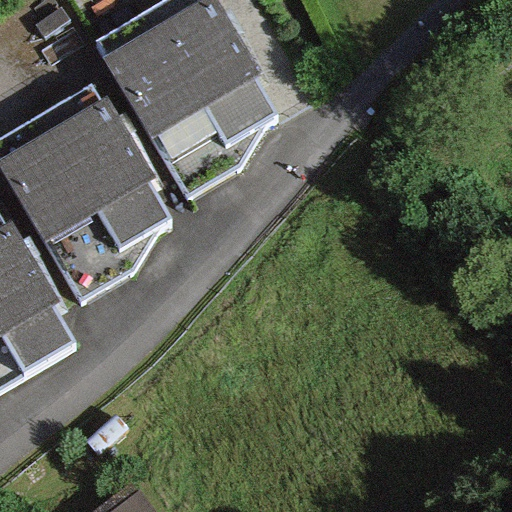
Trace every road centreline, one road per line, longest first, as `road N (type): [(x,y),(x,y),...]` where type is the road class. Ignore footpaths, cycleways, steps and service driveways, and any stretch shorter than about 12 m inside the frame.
road 1 (residential): [(0,434),(98,363),(352,117)]
road 2 (track): [(487,0),(352,117)]
